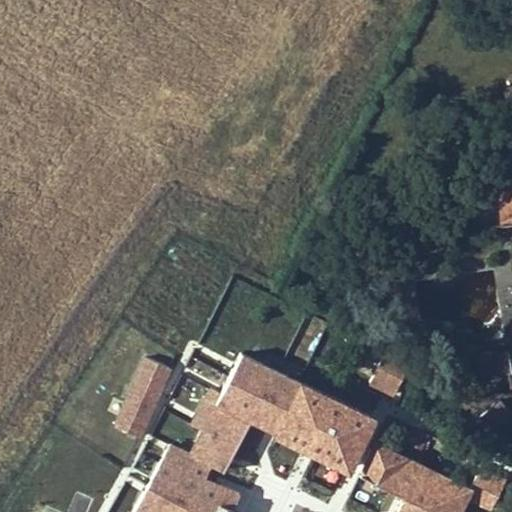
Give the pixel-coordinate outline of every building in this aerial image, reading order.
[(474,226),(511,221),(511,99),(507,102),(511,116),(511,133),(489,142),(493,175),(468,178),(474,226)] [(385,349),(369,382),(394,394),(409,361),(385,349)] [(509,369),(511,385),(511,350),(492,353),(492,351),(475,354),(478,374),(509,369)] [(222,403),(249,417),(276,431),(300,381),(241,351),(219,392),(210,387),(191,421),(202,427),(194,441),(176,431),(132,510),(136,511),(230,511),(240,492),(204,477),(211,463),(222,469),(237,441),(210,427),(222,403)] [(167,366),(146,357),(115,425),(136,434),(167,366)] [(276,432),(347,466),(372,415),(300,381),(276,431),(276,432)] [(477,420),(491,436),(501,426),(497,421),(509,411),(500,400),(477,420)] [(210,427),(237,441),(249,417),(222,403),(210,427)] [(497,421),(501,426),(511,417),(511,414),(509,411),(497,421)] [(457,511),(466,497),(490,509),(504,479),(479,467),(469,486),(374,441),(359,473),(406,496),(397,511),(457,511)]
